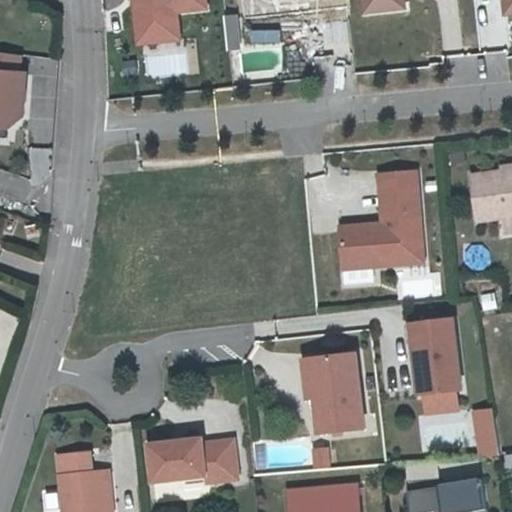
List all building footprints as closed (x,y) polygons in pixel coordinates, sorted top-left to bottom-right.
[(136,0),(143,48),(188,43),(186,15),(216,12),(214,0),(136,0)] [(251,0),(253,13),(297,11),(299,17),(354,10),(352,0),(251,0)] [(360,0),(362,13),(404,10),(404,0),(360,0)] [(511,0),(499,0),(502,14),(511,12),(511,0)] [(0,125),(8,126),(19,116),(22,75),(17,74),(18,57),(0,55),(0,125)] [(422,169),(374,171),(379,220),(336,225),(338,269),(428,266),(422,169)] [(511,172),(497,174),(466,179),(472,224),(499,220),(511,218),(511,172)] [(502,235),(511,233),(511,218),(499,220),(502,235)] [(38,269),(42,249),(7,242),(2,261),(38,269)] [(479,294),(481,309),(497,307),(495,292),(479,294)] [(448,313),(405,319),(413,388),(419,388),(451,384),(457,383),(448,313)] [(309,394),(311,412),(313,430),(358,424),(350,350),(310,355),(315,393),(309,394)] [(315,393),(310,355),(298,356),(304,413),(311,412),(309,394),(315,393)] [(421,407),(453,403),(451,384),(419,388),(421,407)] [(490,409),(474,412),(480,454),(496,452),(490,409)] [(154,485),(207,479),(208,486),(240,483),(236,443),(204,447),(204,442),(151,447),(154,485)] [(322,450),(309,451),(311,470),(324,468),(322,450)] [(104,511),(102,490),(109,490),(106,472),(90,473),(88,454),(57,457),(58,476),(61,511),(104,511)] [(482,511),(477,478),(435,485),(435,487),(402,493),(405,511),(425,511),(439,510),(438,511),(482,511)] [(356,511),(354,483),(283,491),(285,511),(356,511)]
